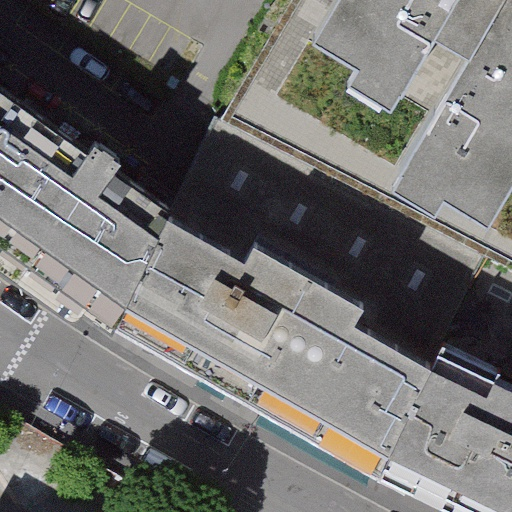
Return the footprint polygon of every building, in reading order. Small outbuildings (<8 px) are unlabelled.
[(511,0),(319,0),(312,14),(357,40),(347,56),(389,81),(434,3),(471,24),(399,147),(444,173),(453,159),(502,187),(511,169),(511,0)] [(0,134),(22,103),(0,87),(0,134)] [(94,155),(22,103),(0,134),(0,254),(93,321),(131,349),(172,225),(175,219),(151,202),(116,177),(124,163),(99,147),(94,155)] [(172,225),(131,349),(384,494),(436,374),(362,330),(371,315),(259,251),(249,267),(172,225)] [(436,374),(384,494),(423,511),(511,511),(511,379),(450,348),(436,374)]
